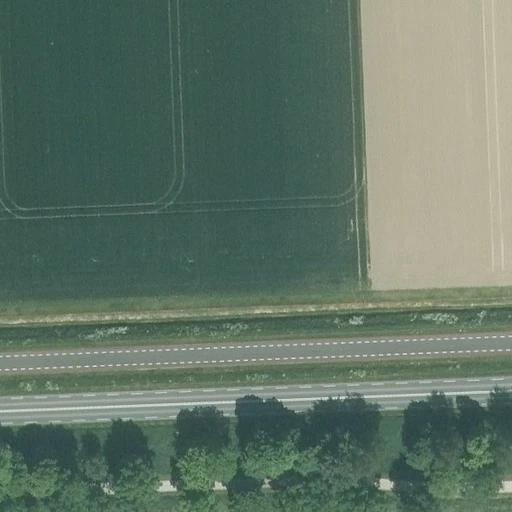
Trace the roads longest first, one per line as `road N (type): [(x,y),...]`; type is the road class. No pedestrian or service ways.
road 1 (unclassified): [(511,343),(0,364)]
road 2 (primary): [(511,392),(0,412)]
